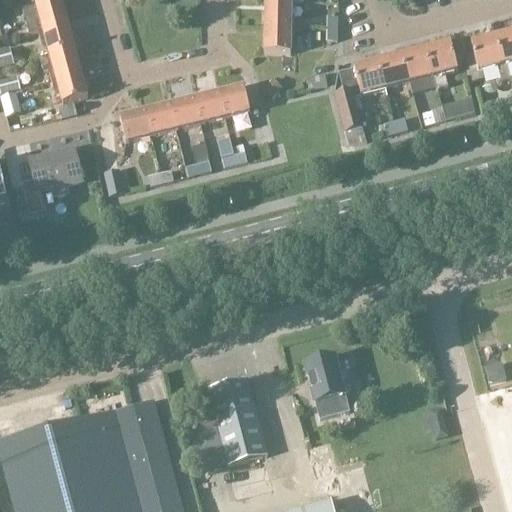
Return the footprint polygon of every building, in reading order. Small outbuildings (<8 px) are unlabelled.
[(23,14),(29,39),(68,29),(62,4),(23,14)] [(266,7),(265,32),(291,33),(291,7),(266,7)] [(345,21),(352,34),(363,28),(357,15),(345,21)] [(328,21),(328,33),(337,33),(338,21),(328,21)] [(46,47),(49,59),(40,61),(40,63),(75,54),(68,29),(29,39),(29,40),(38,37),(41,48),(46,47)] [(290,59),(291,33),(265,32),(265,58),(290,59)] [(328,33),(327,44),(337,45),(337,33),(328,33)] [(511,36),(495,41),(503,70),(507,69),(511,67),(511,36)] [(498,71),(502,85),(510,83),(507,69),(503,70),(495,41),(471,47),(473,57),(466,59),(473,86),(484,83),(482,75),(498,71)] [(451,46),(427,53),(434,81),(458,75),(451,46)] [(9,50),(0,52),(0,71),(14,68),(9,50)] [(427,53),(402,59),(410,88),(434,81),(427,53)] [(44,76),(48,75),(51,86),(81,78),(75,54),(40,63),(44,76)] [(402,59),(378,65),(386,94),(410,88),(402,59)] [(363,132),(354,102),(386,94),(378,65),(354,71),(359,92),(352,94),(335,98),(345,137),(363,132)] [(327,89),(325,78),(326,78),(324,70),(314,72),(316,80),(307,82),(309,94),(327,89)] [(88,103),(81,78),(51,86),(54,97),(59,96),(62,110),(88,103)] [(17,79),(0,83),(0,95),(1,98),(17,94),(16,92),(20,91),(17,79)] [(271,82),(261,92),(272,102),(282,92),(271,82)] [(244,92),(219,98),(225,123),(250,117),(244,92)] [(14,96),(0,100),(6,121),(20,117),(14,96)] [(219,98),(194,104),(200,129),(225,123),(219,98)] [(194,104),(170,110),(176,135),(200,129),(194,104)] [(456,122),(455,119),(452,108),(442,111),(445,124),(456,122)] [(74,109),(59,113),(61,122),(77,119),(74,109)] [(170,110),(145,116),(151,141),(176,135),(170,110)] [(434,127),(445,124),(442,111),(438,113),(431,114),(434,127)] [(126,147),(151,141),(145,116),(120,122),(126,147)] [(405,122),(394,125),(397,137),(408,134),(405,122)] [(394,125),(384,128),(388,140),(397,137),(394,125)] [(236,170),(232,152),(231,148),(219,151),(222,163),(224,173),(236,170)] [(236,170),(247,166),(245,156),(242,149),(232,152),(236,170)] [(15,201),(25,199),(26,202),(25,202),(25,203),(17,205),(21,220),(30,217),(46,214),(42,196),(83,187),(75,154),(29,164),(34,184),(22,186),(11,185),(15,201)] [(209,166),(197,169),(200,178),(211,175),(209,166)] [(0,168),(0,225),(12,222),(0,168)] [(118,174),(104,177),(109,201),(123,197),(118,174)] [(172,175),(159,178),(162,188),(174,185),(172,175)] [(159,178),(148,181),(150,191),(162,188),(159,178)] [(24,232),(25,243),(40,243),(40,231),(24,232)] [(9,235),(0,236),(0,270),(15,268),(9,235)] [(335,362),(305,369),(315,408),(345,400),(335,362)] [(267,461),(247,384),(209,394),(228,470),(267,461)] [(179,414),(196,410),(192,397),(176,401),(179,414)] [(81,427),(75,428),(97,511),(179,511),(152,409),(116,418),(116,419),(81,428),(81,427)] [(0,447),(0,456),(14,511),(97,511),(75,428),(0,447)] [(312,457),(316,476),(333,471),(329,453),(312,457)]
